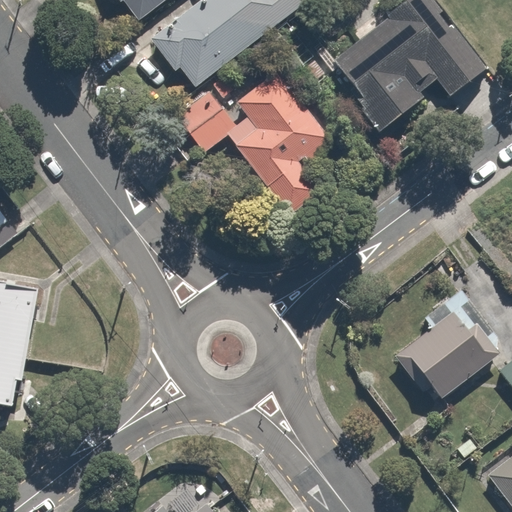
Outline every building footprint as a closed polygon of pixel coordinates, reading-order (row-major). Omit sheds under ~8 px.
[(149,0),(120,0),(130,14),(149,0)] [(193,0),(148,39),(191,90),(298,0),(193,0)] [(481,70),(425,0),(395,0),(328,56),(384,124),(435,82),(447,97),(481,70)] [(245,114),(234,122),(221,132),(278,209),(346,159),(274,61),(230,93),(245,114)] [(221,132),(234,122),(206,84),(173,108),(201,147),(221,132)] [(511,251),(501,261),(511,274),(511,251)] [(38,285),(0,277),(0,401),(15,405),(38,285)] [(492,354),(451,304),(400,347),(442,396),(492,354)] [(511,356),(497,368),(511,386),(511,356)] [(511,511),(511,448),(481,472),(511,511)]
